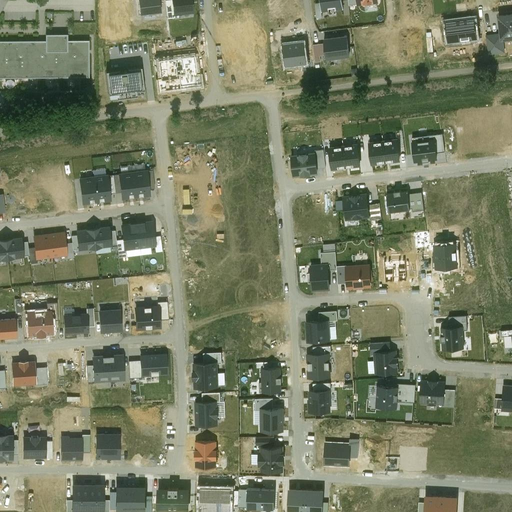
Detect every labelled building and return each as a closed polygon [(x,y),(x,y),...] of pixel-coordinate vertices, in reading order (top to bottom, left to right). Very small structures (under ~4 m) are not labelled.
[(174,14),(172,0),(167,0),(165,0),(167,18),(175,17),(174,14)] [(191,0),(172,0),(174,14),(193,11),(191,0)] [(342,0),(320,0),(321,2),(322,11),(343,8),(342,0)] [(348,0),(343,0),(342,0),(343,8),(344,8),(345,14),(350,14),(349,5),(348,0)] [(511,14),(499,16),(501,33),(501,39),(503,39),(511,37),(511,14)] [(504,52),(503,39),(501,39),(501,33),(487,35),(489,54),(504,52)] [(46,41),(0,40),(0,77),(68,78),(89,77),(89,40),(68,41),(68,34),(46,34),(46,41)] [(347,36),(325,39),(325,43),(326,55),(327,58),(349,56),(347,36)] [(326,55),(325,43),(313,44),(315,62),(321,61),(320,56),(326,55)] [(140,68),(106,72),(109,93),(117,92),(117,97),(136,94),(135,89),(142,88),(140,68)] [(435,139),(436,152),(445,151),(443,134),(434,135),(435,139)] [(370,142),(372,164),(400,161),(398,139),(370,142)] [(435,139),(413,142),(415,161),(437,158),(436,152),(435,139)] [(330,147),(332,169),(360,166),(358,144),(330,147)] [(315,153),(317,169),(326,167),(324,150),(315,151),(315,153)] [(315,153),(292,156),(294,175),(317,173),(317,169),(315,153)] [(133,172),(136,196),(150,195),(149,188),(147,171),(147,170),(133,172)] [(133,172),(119,173),(119,174),(121,192),(122,198),(136,196),(133,172)] [(94,177),(97,201),(111,200),(110,193),(108,176),(107,175),(94,177)] [(94,177),(80,178),(83,203),(97,201),(94,177)] [(395,193),(388,193),(390,211),(410,209),(408,194),(408,191),(401,192),(401,191),(394,191),(395,193)] [(422,192),(408,194),(410,209),(413,208),(413,211),(424,209),(422,192)] [(367,193),(344,196),(346,219),(370,216),(368,205),(367,193)] [(380,203),(368,205),(370,216),(370,220),(382,219),(380,203)] [(152,221),(137,223),(140,247),(155,245),(154,236),(152,221)] [(125,248),(140,247),(137,223),(122,225),(124,239),(125,248)] [(109,226),(93,228),(95,247),(111,245),(111,244),(110,231),(109,226)] [(93,228),(76,230),(77,235),(78,248),(78,249),(95,247),(93,228)] [(64,231),(49,233),(51,256),(67,254),(65,243),(64,231)] [(49,233),(33,235),(35,246),(36,258),(51,256),(49,233)] [(154,236),(155,245),(156,252),(162,251),(160,235),(154,236)] [(21,237),(5,239),(7,258),(24,256),(24,255),(22,242),(21,237)] [(126,256),(125,248),(124,239),(117,240),(119,257),(126,256)] [(72,242),(65,243),(67,254),(67,257),(74,257),(73,249),(72,242)] [(36,258),(35,246),(28,247),(29,255),(30,263),(37,262),(36,258)] [(328,263),(329,270),(337,269),(337,266),(336,251),(321,252),(322,264),(328,263)] [(322,264),(311,264),(313,290),(330,289),(329,270),(328,263),(322,264)] [(338,283),(348,283),(346,266),(346,265),(337,266),(337,269),(338,283)] [(370,265),(346,266),(348,283),(348,288),(371,287),(370,265)] [(159,305),(160,319),(168,318),(167,301),(157,302),(158,305),(159,305)] [(158,305),(135,307),(136,328),(161,327),(160,319),(159,305),(158,305)] [(120,309),(99,311),(101,331),(121,330),(120,309)] [(28,312),(30,334),(52,333),(50,311),(28,312)] [(319,312),(320,320),(329,320),(338,320),(337,311),(319,312)] [(87,313),(64,315),(65,333),(88,332),(88,326),(87,313)] [(449,317),(450,327),(463,326),(463,330),(468,330),(467,315),(449,317)] [(15,318),(0,318),(0,337),(16,336),(15,318)] [(320,320),(306,321),(308,341),(330,339),(329,320),(320,320)] [(450,327),(441,327),(443,348),(464,347),(463,330),(463,326),(450,327)] [(375,352),(391,351),(390,342),(371,343),(372,355),(375,354),(375,352)] [(391,351),(375,352),(375,354),(376,373),(398,371),(397,365),(398,365),(398,357),(397,357),(396,350),(391,351)] [(204,363),(217,362),(222,362),(222,352),(204,353),(204,363)] [(166,353),(140,355),(140,360),(141,375),(142,375),(167,373),(166,353)] [(307,354),(308,377),(330,376),(329,353),(314,354),(307,354)] [(108,355),(110,381),(125,379),(123,354),(108,355)] [(95,382),(110,381),(108,355),(93,357),(93,365),(95,382)] [(18,362),(12,362),(13,385),(35,383),(36,383),(35,368),(34,361),(27,361),(27,360),(18,361),(18,362)] [(141,375),(140,360),(129,361),(130,377),(142,377),(142,375),(141,375)] [(204,363),(194,363),(195,387),(218,387),(217,362),(204,363)] [(46,367),(35,368),(36,383),(35,383),(35,385),(47,384),(46,367)] [(270,368),(262,368),(263,391),(281,391),(280,367),(270,368)] [(445,381),(422,380),(421,403),(442,404),(444,404),(444,389),(445,381)] [(398,387),(397,401),(415,402),(416,385),(394,383),(394,386),(398,387)] [(394,386),(378,385),(377,406),(397,407),(397,401),(398,387),(394,386)] [(455,390),(444,389),(444,404),(442,404),(442,407),(454,407),(455,390)] [(314,390),(309,391),(309,399),(309,412),(331,411),(330,390),(314,390)] [(203,393),(203,401),(217,401),(221,401),(220,392),(203,393)] [(255,410),(261,410),(261,408),(273,408),(273,398),(255,399),(255,410)] [(495,408),(503,409),(504,399),(496,398),(495,408)] [(203,401),(196,402),(196,425),(218,424),(217,401),(203,401)] [(273,408),(261,408),(261,410),(261,431),(284,430),(283,408),(273,408)] [(13,434),(0,434),(0,458),(13,458),(13,454),(13,439),(13,434)] [(82,437),(82,451),(90,451),(90,434),(82,434),(82,437)] [(120,434),(97,434),(97,457),(119,457),(120,434)] [(68,435),(61,435),(61,459),(82,459),(82,451),(82,437),(69,437),(68,435)] [(45,436),(23,436),(23,456),(45,456),(45,440),(45,436)] [(350,446),(349,456),(358,457),(359,440),(350,439),(350,446)] [(196,441),(196,467),(216,467),(216,441),(196,441)] [(326,445),(325,464),(349,465),(349,456),(350,446),(343,445),(343,444),(336,444),(336,445),(326,445)] [(283,446),(261,446),(261,451),(259,451),(259,466),(262,466),(262,472),(283,472),(283,464),(284,464),(284,453),(283,453),(283,446)] [(88,484),(72,484),(72,500),(72,510),(76,510),(88,510),(88,484)] [(88,484),(88,510),(100,510),(103,510),(104,500),(104,484),(88,484)] [(131,486),(116,486),(116,492),(116,509),(116,510),(131,510),(131,486)] [(131,486),(131,510),(146,510),(146,486),(131,486)] [(174,488),(158,488),(158,510),(173,510),(174,488)] [(174,488),(173,510),(189,511),(190,489),(174,488)] [(248,506),(249,490),(239,489),(239,506),(248,506)] [(274,490),(249,489),(249,490),(248,506),(248,507),(274,508),(274,490)] [(305,511),(307,489),(290,489),(288,511),(305,511)] [(322,511),(324,490),(307,489),(305,511),(322,511)] [(439,511),(440,496),(426,495),(425,503),(424,511),(439,511)] [(456,511),(457,497),(440,496),(439,511),(456,511)] [(75,511),(76,510),(72,510),(72,500),(67,500),(66,511),(75,511)] [(109,500),(104,500),(103,510),(100,510),(99,511),(109,511),(109,509),(109,500)]
